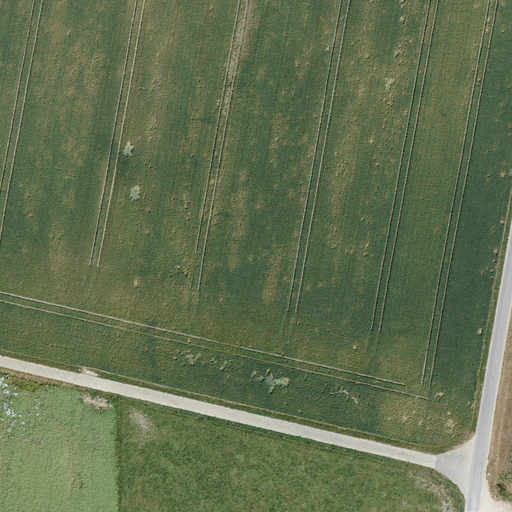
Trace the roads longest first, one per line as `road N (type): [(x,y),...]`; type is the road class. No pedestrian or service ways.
road 1 (track): [(0,361),(477,472)]
road 2 (unclassified): [(472,511),(511,275)]
